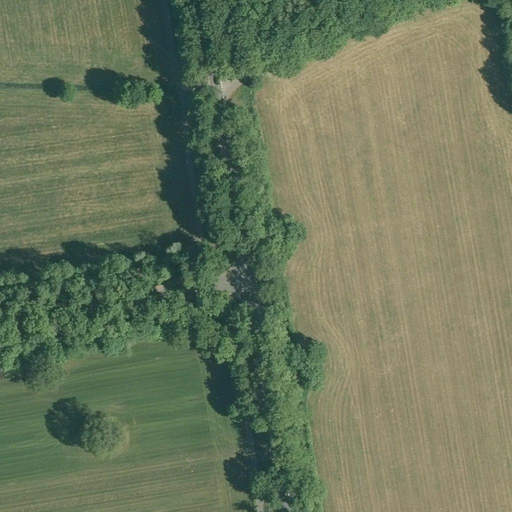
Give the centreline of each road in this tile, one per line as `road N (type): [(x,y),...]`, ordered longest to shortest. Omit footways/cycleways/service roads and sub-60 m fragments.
road 1 (secondary): [(0,321),(248,281)]
road 2 (tertiary): [(286,511),(248,281)]
road 3 (secondary): [(248,281),(217,87)]
road 4 (unclassified): [(217,87),(366,0)]
